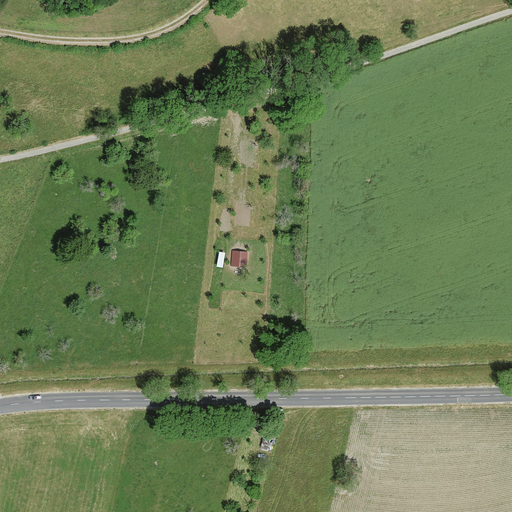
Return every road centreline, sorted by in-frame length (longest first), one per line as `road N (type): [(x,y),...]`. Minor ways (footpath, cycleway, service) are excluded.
road 1 (residential): [(511,10),(284,87),(0,159)]
road 2 (tertiary): [(0,405),(511,394)]
